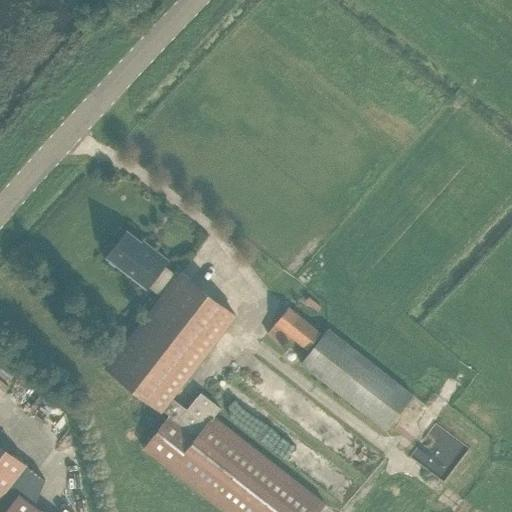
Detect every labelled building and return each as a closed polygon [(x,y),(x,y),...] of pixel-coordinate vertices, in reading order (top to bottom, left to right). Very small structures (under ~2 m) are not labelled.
[(170,416),(144,449),(223,511),(318,511),(325,504),(214,417),(221,409),(201,393),(197,398),(187,410),(173,399),(236,316),(179,272),(177,275),(164,266),(168,261),(144,242),(142,244),(127,232),(107,257),(147,288),(148,286),(161,296),(106,367),(163,411),(170,416)] [(288,307),(268,333),(282,346),(290,336),(307,350),(321,333),(288,307)] [(329,330),(302,364),(386,430),(413,396),(329,330)] [(236,418),(250,401),(236,391),(223,408),(236,418)] [(452,466),(468,442),(435,420),(417,447),(435,458),(436,456),(452,466)] [(0,445),(0,511),(42,511),(34,505),(45,480),(0,445)]
